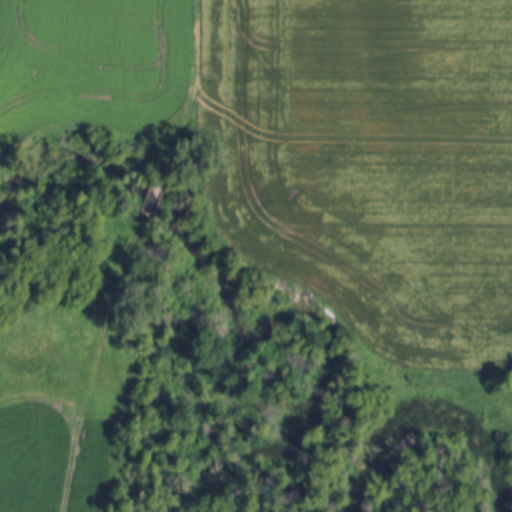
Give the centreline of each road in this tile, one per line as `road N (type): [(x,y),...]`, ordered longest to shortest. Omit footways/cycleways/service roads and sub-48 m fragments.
road 1 (track): [(69,511),(84,416),(139,223)]
road 2 (track): [(152,191),(204,76),(203,0)]
